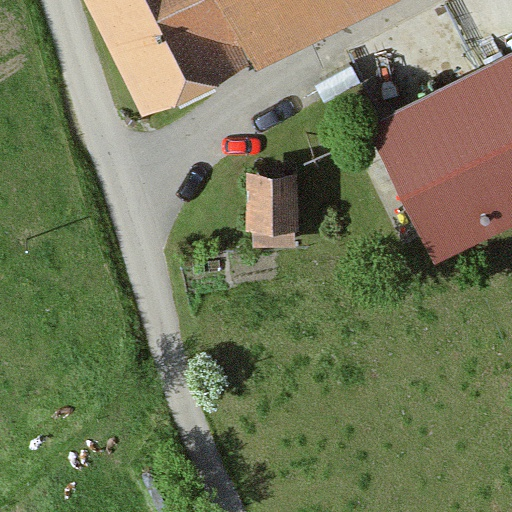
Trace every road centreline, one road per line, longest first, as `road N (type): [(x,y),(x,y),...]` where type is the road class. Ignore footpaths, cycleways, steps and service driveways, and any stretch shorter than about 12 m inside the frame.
road 1 (unclassified): [(59,0),(179,395)]
road 2 (unclassified): [(231,511),(179,395)]
